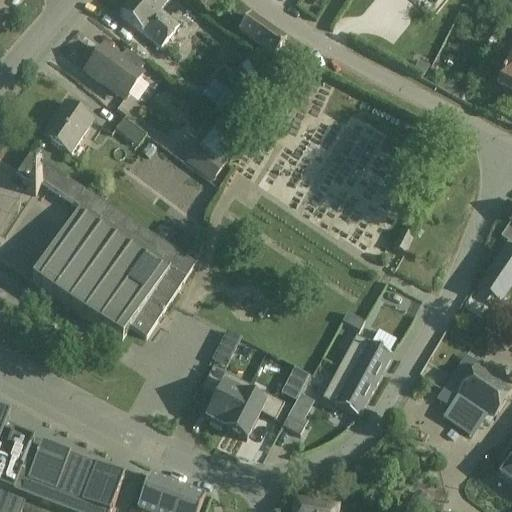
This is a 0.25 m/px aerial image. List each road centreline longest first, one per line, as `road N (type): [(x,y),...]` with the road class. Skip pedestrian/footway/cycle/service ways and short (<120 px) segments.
road 1 (residential): [(508,147),(445,295),(373,429),(316,473),(260,484)]
road 2 (unclassified): [(508,147),(320,45),(257,0)]
road 3 (residential): [(260,484),(196,471),(0,368)]
